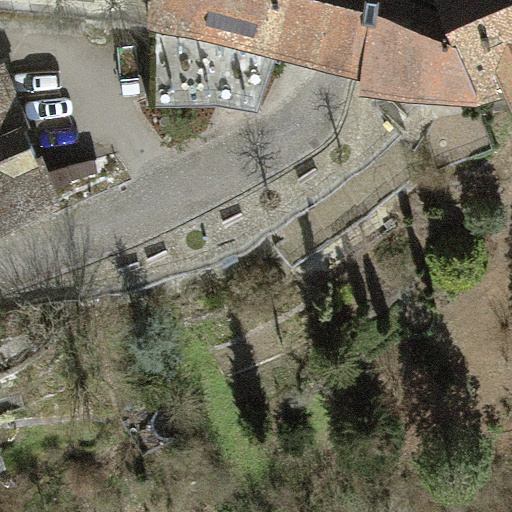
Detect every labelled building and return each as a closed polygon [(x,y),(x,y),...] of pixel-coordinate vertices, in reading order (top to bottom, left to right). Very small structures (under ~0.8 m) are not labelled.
[(151,0),(150,24),(155,25),(280,60),(339,74),(368,82),(367,97),(487,105),(484,100),(488,96),(467,44),(463,43),(447,9),(421,0),(151,0)] [(511,0),(442,0),(447,9),(463,43),(467,44),(488,96),(484,100),(487,105),(511,97),(511,0)] [(155,25),(159,107),(221,104),(261,112),(280,60),(155,25)] [(0,238),(69,212),(8,61),(0,64),(0,238)] [(503,161),(500,133),(456,138),(459,166),(503,161)]
